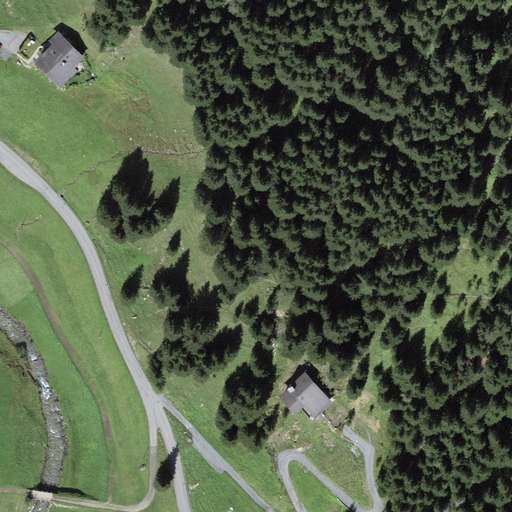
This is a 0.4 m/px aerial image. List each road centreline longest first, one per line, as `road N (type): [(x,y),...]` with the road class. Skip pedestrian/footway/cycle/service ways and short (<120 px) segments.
road 1 (tertiary): [(0,147),(84,240),(164,425),(185,511)]
road 2 (track): [(135,511),(155,495),(154,402),(178,416),(269,511)]
road 3 (track): [(303,511),(280,465),(294,455),(358,511)]
road 4 (track): [(0,492),(125,511)]
